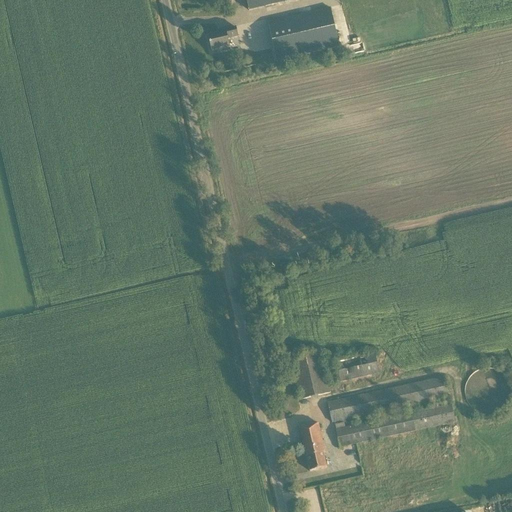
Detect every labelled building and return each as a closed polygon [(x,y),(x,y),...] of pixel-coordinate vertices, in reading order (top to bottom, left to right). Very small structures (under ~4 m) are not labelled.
[(246,0),(249,11),(296,0),(246,0)] [(252,27),(261,65),(339,47),(331,9),(252,27)] [(365,49),(402,44),(399,20),(362,25),(365,49)] [(208,37),(211,52),(230,48),(229,40),(238,37),(236,28),(223,31),(224,34),(208,37)] [(335,363),(340,383),(379,375),(375,354),(335,363)] [(299,400),(330,395),(324,357),(300,361),(304,386),(297,387),(299,400)] [(430,402),(432,409),(452,405),(446,378),(327,404),(332,423),(430,402)] [(452,405),(432,409),(336,430),(340,448),(455,423),(452,405)] [(300,429),(310,472),(326,468),(323,453),(325,453),(318,424),(300,429)]
